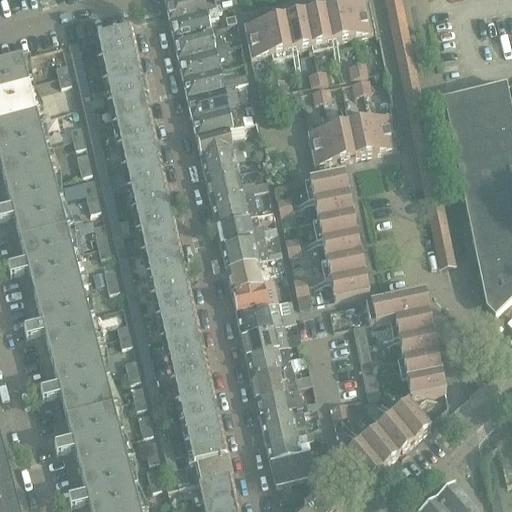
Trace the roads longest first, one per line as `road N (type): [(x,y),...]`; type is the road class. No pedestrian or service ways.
road 1 (residential): [(263,511),(143,0)]
road 2 (residential): [(511,365),(411,266),(396,195)]
road 3 (residential): [(45,511),(0,337)]
road 4 (residential): [(0,36),(142,0)]
road 5 (residential): [(396,511),(447,466),(486,511)]
